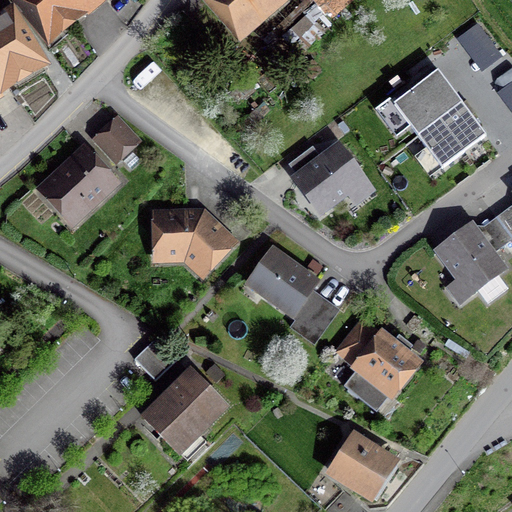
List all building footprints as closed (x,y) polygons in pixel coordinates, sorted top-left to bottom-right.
[(14,0),(46,36),(87,0),(14,0)] [(212,0),(238,30),(248,22),(252,26),(266,15),(262,10),(273,0),(319,0),(328,9),(337,0),(212,0)] [(0,82),(37,61),(10,18),(0,23),(0,82)] [(459,39),(482,71),(501,57),(479,25),(459,39)] [(486,136),(466,110),(438,72),(421,85),(394,105),(442,169),(486,136)] [(511,86),(500,95),(511,112),(511,86)] [(96,141),(116,163),(138,142),(118,120),(96,141)] [(296,179),(321,213),(363,182),(338,148),(296,179)] [(41,190),(72,224),(115,184),(85,151),(41,190)] [(157,218),(158,258),(186,257),(203,273),(231,244),(209,223),(197,224),(197,220),(194,217),(157,218)] [(505,286),(497,274),(504,269),(472,227),(438,252),(469,294),(477,289),(487,303),(505,290),(505,286)] [(273,251),(248,285),(292,317),(317,283),(273,251)] [(342,316),(318,298),(293,333),(317,351),(342,316)] [(377,413),(415,364),(405,355),(412,346),(399,336),(392,345),(363,322),(338,353),(358,369),(344,387),(377,413)] [(135,360),(155,381),(177,361),(156,339),(135,360)] [(225,407),(192,373),(145,420),(178,453),(225,407)] [(331,473),(371,499),(394,464),(354,438),(331,473)] [(365,511),(345,492),(325,511),(365,511)]
